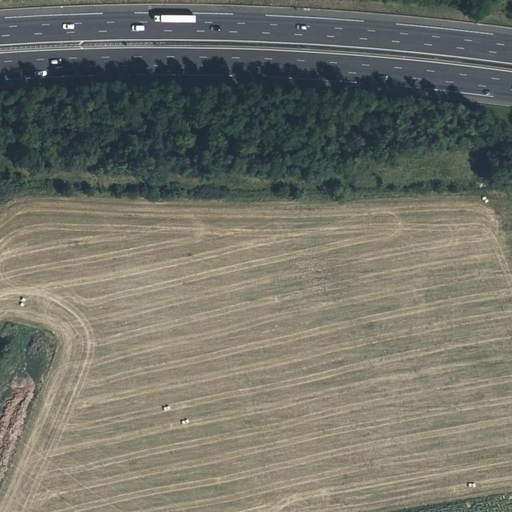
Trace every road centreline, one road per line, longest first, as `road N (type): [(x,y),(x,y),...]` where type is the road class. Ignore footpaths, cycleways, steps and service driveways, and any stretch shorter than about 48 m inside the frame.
road 1 (motorway): [(0,68),(276,64),(511,87)]
road 2 (motorway): [(511,51),(200,28),(0,33)]
